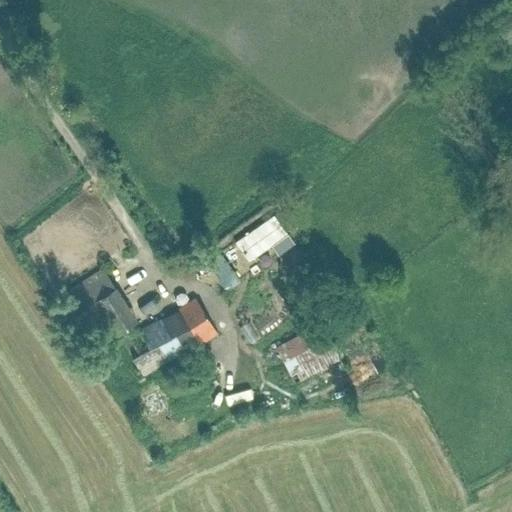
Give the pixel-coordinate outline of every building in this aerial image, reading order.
[(506,42),(511,37),(511,15),(496,28),(506,42)] [(228,269),(251,254),(241,239),(218,255),(228,269)] [(62,292),(95,345),(136,319),(101,267),(62,292)] [(156,292),(163,275),(153,271),(146,288),(156,292)] [(142,375),(216,332),(196,296),(177,306),(178,308),(122,341),(142,375)] [(347,373),(319,322),(274,346),(301,398),(347,373)]
